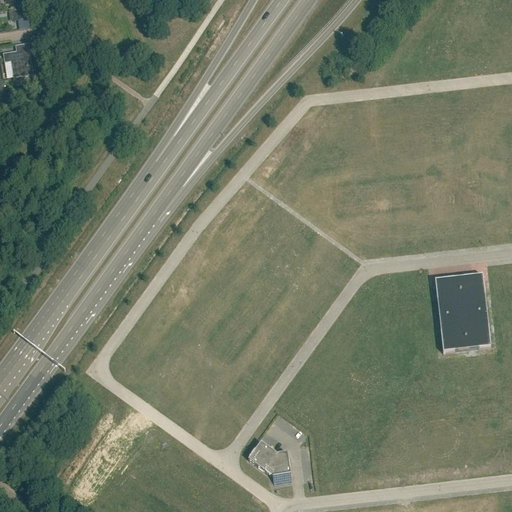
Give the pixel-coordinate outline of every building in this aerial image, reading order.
[(19,21),(28,20),(26,10),(17,12),(19,21)] [(28,69),(27,61),(31,61),(28,46),(16,48),(17,54),(4,56),(5,65),(11,64),(12,73),(15,72),(16,79),(33,77),(32,68),(28,69)] [(491,350),(482,277),(435,283),(443,355),(491,350)] [(292,483),(287,455),(277,456),(261,445),(248,462),(273,480),(280,479),(281,484),(292,483)] [(228,493),(235,483),(230,479),(223,489),(228,493)] [(233,495),(240,489),(236,485),(229,491),(233,495)]
